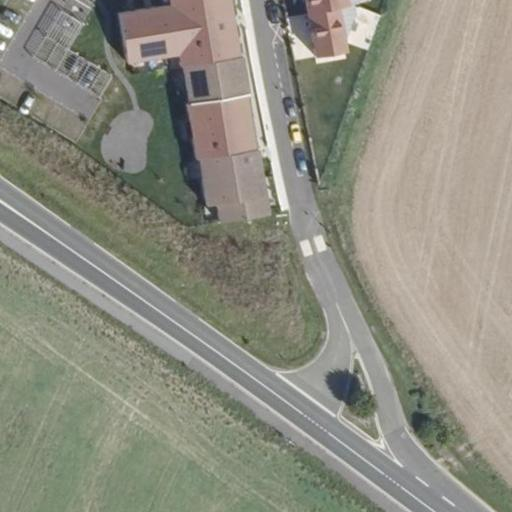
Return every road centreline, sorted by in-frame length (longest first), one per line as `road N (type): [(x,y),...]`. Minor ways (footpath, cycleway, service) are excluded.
road 1 (secondary): [(292,404),(0,201)]
road 2 (residential): [(344,318),(300,198),(263,0)]
road 3 (residential): [(430,508),(422,467),(394,429),(379,374),(344,318)]
road 4 (secondary): [(430,508),(292,404)]
